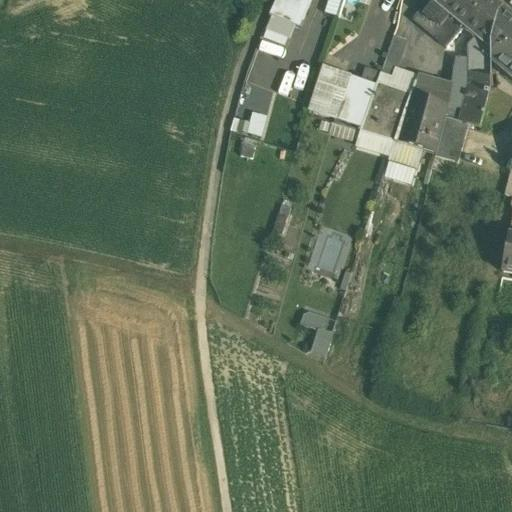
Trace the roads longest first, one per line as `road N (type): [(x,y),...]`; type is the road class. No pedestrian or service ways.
road 1 (track): [(511,438),(355,394),(200,302)]
road 2 (track): [(0,243),(202,292)]
road 3 (track): [(199,309),(225,511)]
